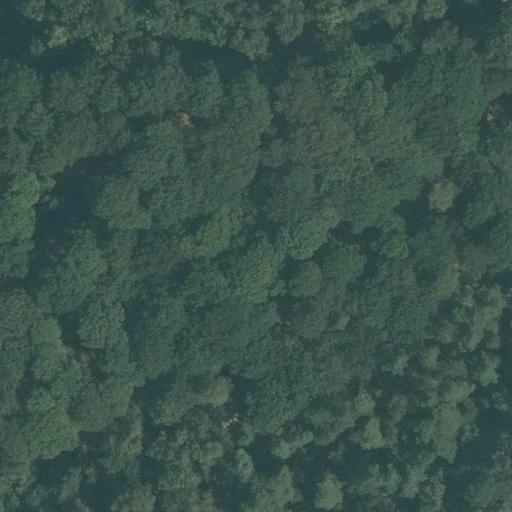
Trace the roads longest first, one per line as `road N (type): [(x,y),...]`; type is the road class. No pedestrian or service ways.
road 1 (track): [(379,0),(332,99),(245,338),(224,511)]
road 2 (track): [(511,454),(369,511)]
